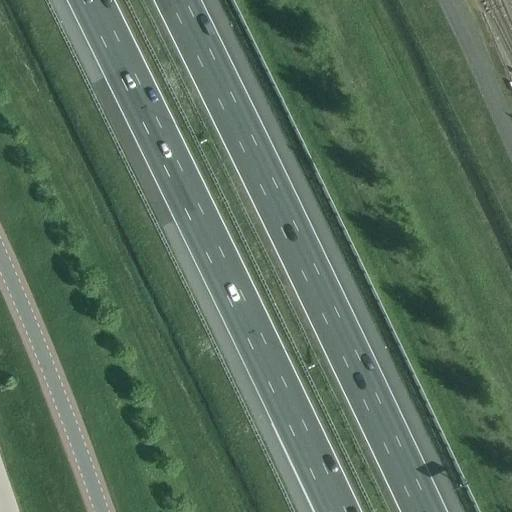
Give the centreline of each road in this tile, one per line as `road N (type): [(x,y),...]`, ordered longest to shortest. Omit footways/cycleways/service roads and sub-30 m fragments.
road 1 (motorway): [(87,0),(338,511)]
road 2 (motorway): [(426,511),(191,0)]
road 3 (track): [(511,394),(318,0)]
road 4 (secondary): [(100,511),(37,333),(0,258)]
